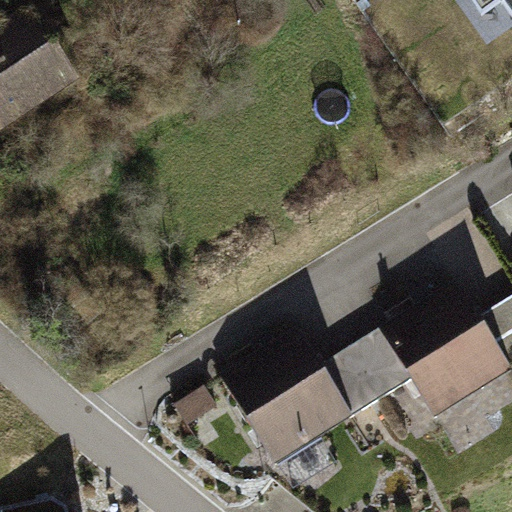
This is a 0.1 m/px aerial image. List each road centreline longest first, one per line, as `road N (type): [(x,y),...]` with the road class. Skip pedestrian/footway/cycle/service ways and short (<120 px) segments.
road 1 (residential): [(84,422),(511,165)]
road 2 (residential): [(84,422),(192,511)]
